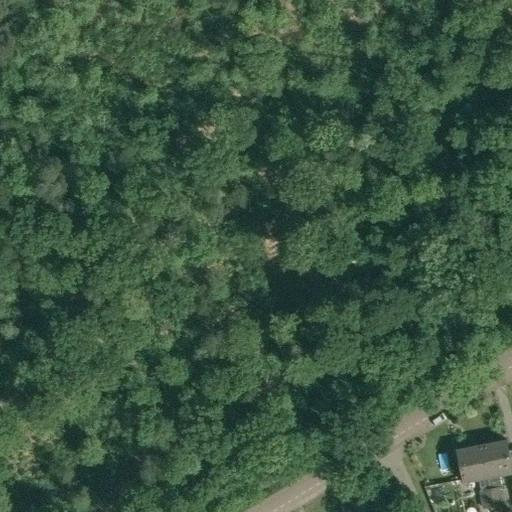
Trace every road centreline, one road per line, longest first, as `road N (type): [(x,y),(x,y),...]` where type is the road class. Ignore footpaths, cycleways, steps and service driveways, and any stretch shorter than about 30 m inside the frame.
road 1 (unclassified): [(374,444),(511,362)]
road 2 (unclassified): [(261,511),(374,444)]
